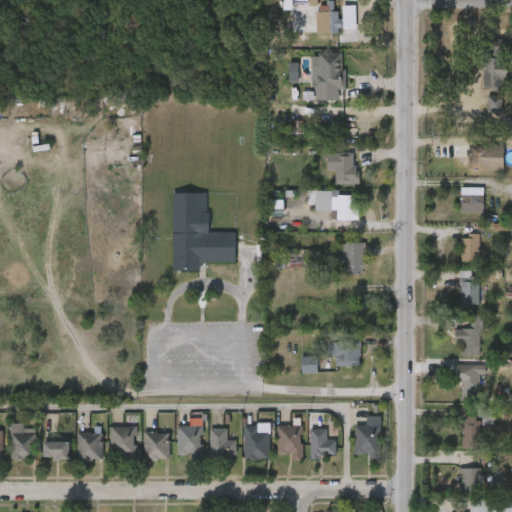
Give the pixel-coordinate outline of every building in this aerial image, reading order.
[(355,6),(343,6),(343,19),(338,19),(338,12),(332,12),(332,1),(327,1),(327,6),(317,6),(317,33),(340,33),(340,29),(356,29),(355,6)] [(504,85),(482,85),(482,40),(505,40),(504,85)] [(337,87),(337,99),(314,99),(314,64),(319,64),(319,53),(344,53),(344,87),(337,87)] [(502,96),(488,96),(487,113),(501,113),(502,96)] [(305,133),(304,120),(289,121),(289,134),(305,133)] [(501,168),(468,168),(468,144),(501,144),(501,168)] [(336,184),(336,167),(326,167),(326,153),(352,153),(352,164),(355,164),(355,170),(359,170),(359,184),(336,184)] [(235,262),(200,263),(200,271),(172,271),(172,192),(202,192),(202,232),(234,232),(235,262)] [(354,195),(354,221),(329,221),(329,211),(316,211),(316,192),(331,192),(331,195),(354,195)] [(482,211),(460,211),(460,193),(482,193),(482,211)] [(283,201),(267,200),(266,216),(283,217),(283,201)] [(460,261),(460,232),(478,232),(478,261),(460,261)] [(343,243),(363,243),(363,275),(343,275),(343,243)] [(309,268),(282,268),(282,251),(309,251),(309,268)] [(457,271),(479,271),(479,304),(457,304),(457,271)] [(454,342),(454,328),(468,328),(469,314),(480,314),(479,354),(461,354),(461,343),(454,342)] [(360,366),(334,366),(334,337),(360,337),(360,366)] [(302,373),(302,358),(317,358),(317,373),(302,373)] [(456,364),(481,364),(481,399),(460,399),(460,383),(456,383),(456,364)] [(353,426),(364,426),(364,416),(379,416),(379,456),(353,456),(353,426)] [(479,416),(479,445),(461,445),(461,416),(479,416)] [(242,459),(242,424),(268,424),(268,459),(242,459)] [(9,459),(9,425),(34,425),(34,459),(9,459)] [(67,425),(67,458),(42,458),(43,425),(67,425)] [(176,455),(176,425),(201,425),(201,455),(176,455)] [(109,426),(134,426),(134,457),(109,457),(109,426)] [(275,426),(301,426),(301,457),(275,457),(275,426)] [(226,428),(226,439),(234,439),(234,457),(209,457),(209,428),(226,428)] [(325,438),(335,438),(335,457),(308,457),(308,428),(325,428),(325,438)] [(75,458),(75,432),(100,432),(100,458),(75,458)] [(142,458),(142,432),(168,432),(168,458),(142,458)] [(480,467),(480,494),(458,494),(458,467),(480,467)] [(511,511),(511,501),(470,502),(469,511),(511,511)]
